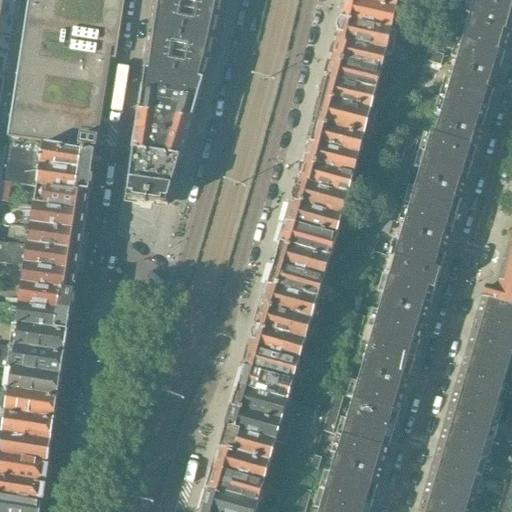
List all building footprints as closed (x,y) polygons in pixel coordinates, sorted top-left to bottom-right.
[(27,0),(6,138),(43,144),(43,146),(95,154),(110,59),(114,60),(123,0),(27,0)] [(143,73),(140,93),(196,102),(202,83),(208,62),(213,40),(217,19),(221,0),(153,0),(152,8),(149,30),(146,51),(143,73)] [(402,12),(346,0),(344,0),(340,21),(397,34),(402,12)] [(404,0),(346,0),(402,12),(404,0)] [(511,27),(511,0),(473,0),(462,41),(504,54),(511,27)] [(443,37),(450,14),(440,11),(433,34),(443,37)] [(397,34),(340,21),(335,41),(411,61),(416,38),(397,34)] [(488,111),(504,54),(462,41),(462,43),(432,35),(424,62),(440,67),(443,57),(435,54),(438,47),(458,53),(445,98),(488,111)] [(423,64),(411,61),(335,41),(330,60),(418,84),(423,64)] [(418,84),(330,60),(325,79),(375,94),(413,104),(418,84)] [(375,94),(325,79),(319,99),(370,113),(375,94)] [(140,93),(137,113),(191,121),(196,102),(140,93)] [(471,168),(488,111),(445,98),(434,137),(430,136),(424,154),(471,168)] [(319,99),(307,143),(358,157),(363,140),(369,141),(376,115),(370,113),(319,99)] [(137,113),(135,131),(185,140),(191,121),(137,113)] [(135,131),(132,151),(179,160),(185,140),(135,131)] [(394,184),(404,187),(417,143),(407,140),(394,184)] [(91,175),(95,154),(43,146),(7,141),(4,162),(91,175)] [(358,157),(307,143),(301,164),(352,177),(358,157)] [(132,151),(125,201),(138,203),(152,205),(153,205),(165,207),(166,207),(179,160),(132,151)] [(440,274),(460,204),(471,168),(424,154),(393,260),(440,274)] [(88,195),(91,175),(4,162),(1,183),(37,188),(88,195)] [(352,177),(301,164),(296,182),(347,196),(352,177)] [(347,196),(296,182),(290,204),(341,218),(347,196)] [(85,215),(88,195),(37,188),(34,207),(85,215)] [(341,218),(290,204),(284,224),(335,238),(341,218)] [(82,235),(85,215),(34,207),(31,227),(82,235)] [(335,238),(284,224),(278,244),(329,259),(335,238)] [(79,255),(82,235),(31,227),(28,246),(79,255)] [(511,231),(494,291),(485,289),(482,299),(511,308),(511,231)] [(76,275),(79,255),(28,246),(0,241),(0,263),(25,267),(76,275)] [(329,259),(278,244),(272,266),(323,280),(329,259)] [(440,274),(393,260),(388,278),(434,291),(440,274)] [(323,280),(272,266),(266,286),(318,300),(323,280)] [(73,295),(76,275),(25,267),(22,286),(73,295)] [(414,362),(430,308),(434,291),(388,278),(370,342),(368,348),(414,362)] [(70,314),(73,295),(22,286),(19,307),(70,314)] [(315,309),(318,300),(266,286),(259,310),(310,325),(326,329),(331,314),(315,309)] [(502,407),(511,374),(511,308),(482,299),(454,393),(502,407)] [(67,334),(70,314),(19,307),(15,326),(18,327),(67,334)] [(305,342),(310,325),(259,310),(254,328),(305,342)] [(346,343),(367,349),(368,348),(370,342),(358,338),(364,319),(354,316),(346,343)] [(64,356),(67,334),(18,327),(15,349),(64,356)] [(254,328),(248,350),(299,364),(305,342),(254,328)] [(60,380),(64,356),(15,349),(0,346),(0,371),(11,373),(60,380)] [(393,432),(409,379),(414,362),(368,348),(367,349),(347,418),(393,432)] [(299,364),(248,350),(243,369),(294,383),(299,364)] [(243,369),(238,387),(288,402),(294,383),(243,369)] [(60,380),(11,373),(8,395),(57,402),(60,380)] [(238,387),(226,429),(276,444),(314,456),(326,415),(288,404),(288,402),(238,387)] [(491,443),(502,407),(454,393),(443,429),(491,443)] [(57,402),(8,395),(4,416),(53,424),(57,402)] [(333,396),(323,432),(332,435),(343,399),(333,396)] [(53,424),(4,416),(0,415),(0,437),(1,438),(50,445),(53,424)] [(371,506),(388,450),(393,432),(347,418),(336,456),(335,456),(324,492),(371,506)] [(226,429),(219,450),(270,465),(276,444),(226,429)] [(476,497),(486,462),(491,443),(443,429),(428,483),(476,497)] [(50,445),(1,438),(0,437),(0,458),(47,465),(50,445)] [(219,450),(213,471),(264,486),(270,465),(219,450)] [(313,457),(309,469),(317,471),(321,460),(313,457)] [(47,465),(0,458),(0,479),(44,486),(47,465)] [(264,486),(213,471),(207,492),(257,507),(274,511),(276,511),(282,494),(263,489),(264,486)] [(44,486),(0,479),(0,499),(41,506),(44,486)] [(428,483),(418,511),(471,511),(476,497),(428,483)] [(303,491),(296,511),(305,511),(311,493),(303,491)] [(274,511),(257,507),(207,492),(201,511),(274,511)] [(369,511),(371,506),(324,492),(323,495),(316,492),(312,504),(320,506),(318,511),(369,511)] [(39,511),(41,506),(0,499),(0,511),(39,511)]
